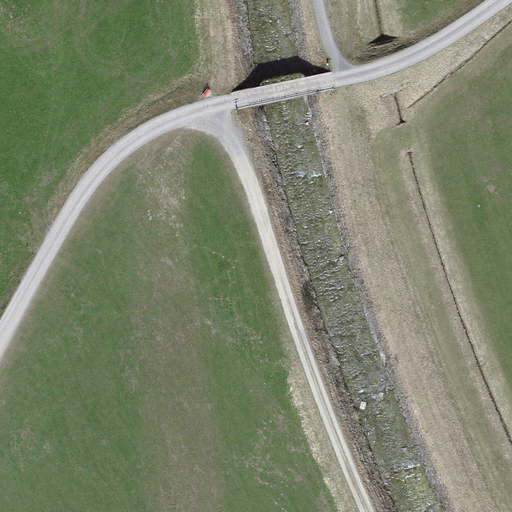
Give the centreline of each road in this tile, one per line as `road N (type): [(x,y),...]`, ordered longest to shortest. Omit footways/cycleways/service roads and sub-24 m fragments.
road 1 (track): [(367,511),(213,106)]
road 2 (track): [(213,106),(108,155),(0,343)]
road 3 (track): [(503,0),(430,47),(336,83),(213,106)]
